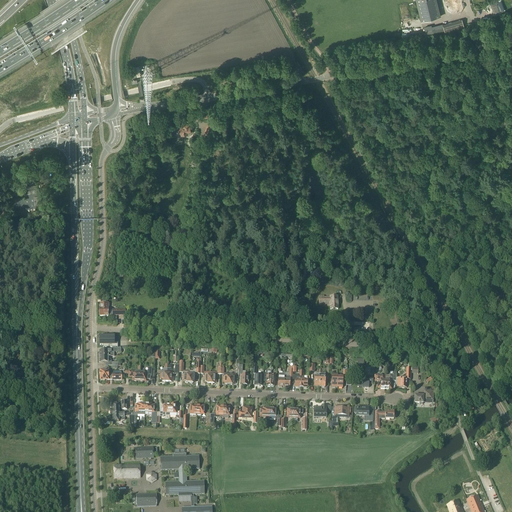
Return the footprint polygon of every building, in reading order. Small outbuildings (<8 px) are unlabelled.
[(415,0),(421,21),(441,16),(436,0),(415,0)] [(446,0),(451,14),(463,11),(460,0),(446,0)] [(462,19),(448,23),(442,25),(445,33),(464,27),(462,19)] [(189,122),(180,124),(181,128),(179,129),(180,133),(181,133),(181,135),(188,134),(187,132),(190,132),(189,122)] [(14,198),(10,198),(11,207),(28,206),(28,202),(31,202),(35,201),(35,205),(41,205),(40,196),(37,196),(36,193),(37,193),(37,189),(27,190),(27,194),(26,194),(26,197),(14,198)] [(319,297),(319,306),(321,306),(321,304),(330,304),(330,310),(338,310),(337,297),(330,298),(323,299),(323,297),(319,297)] [(99,308),(99,317),(108,317),(108,316),(112,316),(112,311),(109,311),(108,311),(108,307),(109,307),(109,304),(108,304),(99,304),(99,308)] [(354,328),(353,336),(369,336),(369,335),(369,332),(359,331),(359,329),(354,328)] [(100,340),(99,340),(99,343),(100,343),(100,345),(103,345),(103,348),(118,348),(118,343),(117,343),(114,343),(114,338),(100,338),(100,340)] [(196,374),(200,374),(200,367),(201,359),(197,359),(196,363),(196,370),(193,370),(193,372),(190,372),(189,383),(190,383),(190,384),(192,384),(192,383),(193,383),(193,381),(196,382),(196,374)] [(237,360),(236,368),(235,368),(235,371),(230,371),(229,375),(229,385),(230,385),(230,386),(232,386),(233,385),(233,384),(235,384),(236,375),(238,375),(238,374),(239,366),(239,360),(237,360)] [(179,361),(179,363),(179,365),(179,373),(183,373),(182,375),(182,381),(184,381),(184,383),(185,383),(186,384),(187,384),(188,383),(189,383),(190,372),(190,370),(189,370),(189,372),(185,372),(185,373),(183,373),(183,366),(183,363),(183,362),(179,361)] [(221,369),(220,375),(223,375),(223,377),(223,383),(225,383),(225,385),(226,385),(227,385),(228,385),(229,385),(229,375),(224,374),(224,369),(223,369),(223,366),(221,366),(221,367),(221,369)] [(242,366),(239,366),(238,374),(241,374),(241,375),(241,383),(242,383),(242,386),(243,386),(244,386),(245,386),(246,386),(247,386),(247,385),(248,385),(249,375),(249,372),(242,372),(242,366)] [(209,384),(210,384),(210,373),(204,373),(204,367),(200,367),(200,374),(203,375),(203,381),(205,381),(205,384),(206,384),(207,384),(208,384),(209,384)] [(210,373),(210,384),(211,384),(211,385),(213,385),(213,384),(214,384),(214,383),(217,383),(217,375),(220,375),(221,369),(221,367),(217,367),(217,373),(210,373)] [(140,372),(139,383),(140,383),(141,383),(143,383),(146,383),(146,380),(150,380),(151,377),(152,368),(150,368),(146,368),(143,370),(143,372),(140,372)] [(284,377),(284,387),(286,387),(287,388),(289,388),(289,387),(290,387),(290,384),(292,384),(292,379),(292,376),(292,373),(293,370),(293,368),(290,368),(290,370),(289,370),(288,377),(284,377)] [(409,377),(410,369),(406,369),(406,378),(400,377),(400,378),(396,378),(396,380),(396,382),(396,386),(397,386),(397,387),(400,387),(400,388),(401,388),(402,389),(404,389),(404,388),(405,388),(406,384),(406,380),(409,380),(409,377)] [(100,371),(100,372),(100,374),(100,379),(101,380),(109,380),(117,380),(122,380),(122,375),(121,375),(121,372),(113,372),(113,375),(110,375),(110,374),(109,374),(109,371),(100,371)] [(292,379),(292,384),(295,384),(295,388),(296,388),(298,389),(301,389),(301,388),(301,371),(299,371),(299,376),(292,376),(292,379)] [(346,380),(346,371),(343,371),(343,378),(337,378),(337,388),(338,388),(338,389),(341,389),(342,389),(342,382),(343,382),(343,380),(346,380)] [(128,378),(132,378),(132,382),(133,382),(134,383),(136,383),(137,382),(139,383),(140,372),(128,372),(128,378)] [(391,385),(391,381),(396,382),(396,380),(396,378),(396,373),(393,373),(393,376),(390,376),(385,375),(384,390),(388,390),(388,389),(390,389),(391,385)] [(374,375),(374,382),(378,382),(378,384),(379,384),(378,389),(380,389),(380,390),(384,390),(385,375),(379,375),(374,375)] [(358,380),(358,387),(365,388),(368,389),(369,385),(373,385),(373,378),(366,378),(366,380),(358,380)] [(414,396),(414,399),(414,400),(414,402),(414,403),(423,404),(423,401),(433,401),(434,392),(424,392),(424,397),(423,397),(423,396),(414,396)] [(110,411),(110,414),(111,414),(112,415),(119,414),(119,408),(122,408),(122,410),(127,410),(127,402),(121,402),(121,404),(114,404),(113,404),(112,405),(112,406),(113,408),(112,408),(112,410),(111,410),(111,411),(110,411)] [(138,409),(133,409),(133,412),(133,414),(133,417),(136,416),(136,417),(137,417),(137,415),(145,416),(145,412),(145,404),(142,404),(142,405),(139,404),(139,409),(138,409)] [(145,404),(145,412),(148,413),(152,413),(151,424),(156,425),(156,424),(156,417),(157,413),(154,413),(154,405),(151,405),(148,405),(148,404),(145,404)] [(156,417),(156,424),(159,424),(159,418),(163,418),(163,416),(165,416),(170,416),(170,413),(170,406),(164,405),(164,409),(163,408),(163,413),(159,413),(157,413),(156,417)] [(170,413),(170,416),(179,417),(179,419),(182,419),(182,412),(178,412),(178,409),(176,409),(177,406),(174,405),(173,405),(172,405),(171,405),(170,405),(170,406),(170,413)] [(314,409),(314,418),(323,419),(325,419),(325,418),(326,406),(322,406),(322,409),(314,409)] [(235,429),(236,424),(236,416),(230,416),(230,411),(229,411),(229,408),(227,408),(226,407),(225,407),(224,408),(223,408),(223,419),(228,419),(228,417),(232,418),(232,424),(232,429),(235,429)] [(335,416),(338,417),(338,418),(345,418),(345,417),(348,417),(348,408),(344,408),(339,408),(335,407),(335,416)] [(242,418),(243,418),(245,418),(251,419),(252,409),(251,409),(250,408),(248,408),(247,409),(243,408),(242,413),(239,413),(239,418),(242,418)] [(354,408),(354,413),(357,413),(356,417),(364,417),(364,421),(367,421),(369,421),(373,421),(373,414),(373,413),(368,413),(368,409),(357,408),(354,408)] [(260,417),(263,417),(266,417),(266,420),(269,420),(270,409),(266,409),(264,409),(264,411),(261,411),(260,417)] [(277,427),(281,427),(281,424),(281,420),(281,417),(278,417),(278,413),(275,413),(275,410),(273,410),(273,409),(270,409),(269,420),(273,420),(275,420),(277,420),(277,427)] [(300,411),(299,411),(297,411),(297,410),(293,410),(293,419),(297,419),(297,418),(300,418),(300,415),(302,415),(302,411),(300,411)] [(374,425),(374,430),(375,430),(379,430),(379,419),(385,420),(394,420),(394,412),(389,412),(389,413),(379,413),(379,412),(375,412),(374,423),(374,425)] [(119,414),(112,415),(112,420),(114,421),(116,421),(116,422),(119,422),(119,421),(124,421),(124,417),(129,417),(130,427),(136,426),(136,417),(136,416),(133,417),(133,414),(119,414)] [(135,459),(153,458),(153,448),(135,449),(135,459)] [(165,483),(166,496),(179,496),(179,498),(192,497),(192,495),(205,495),(205,482),(187,482),(187,470),(200,470),(200,456),(186,457),(186,455),(173,455),(173,457),(160,458),(160,471),(178,470),(178,482),(165,483)] [(114,466),(114,479),(140,478),(140,466),(114,466)] [(152,484),(157,481),(157,475),(151,472),(146,475),(146,481),(152,484)] [(156,495),(136,496),(137,506),(156,505),(156,495)] [(194,508),(194,505),(197,505),(197,498),(194,498),(194,495),(192,495),(192,497),(191,497),(191,508),(185,508),(185,511),(212,511),(212,507),(194,508)] [(483,511),(484,511),(478,497),(468,501),(471,511),(483,511)] [(462,511),(458,500),(446,505),(448,511),(462,511)]
